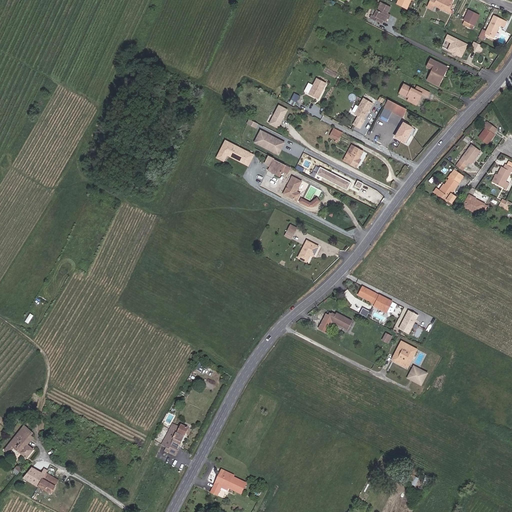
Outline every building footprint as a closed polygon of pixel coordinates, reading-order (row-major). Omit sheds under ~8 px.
[(374,13),(372,17),(385,23),(386,19),(388,20),(391,14),(390,13),(391,12),(394,5),(384,0),(376,14),(374,13)] [(457,4),(455,3),(456,0),(432,0),(431,3),(436,5),(438,1),(454,9),(457,4)] [(475,22),(478,24),(483,13),(473,8),(473,9),(469,7),(466,14),(469,15),(466,22),(473,26),(475,22)] [(486,27),(482,34),(487,37),(488,34),(496,39),(503,24),(509,27),(511,22),(498,15),(491,30),(486,27)] [(464,56),(470,44),(451,34),(448,39),(454,42),(451,49),(451,52),(455,54),(458,55),(462,57),(464,56)] [(446,67),(432,60),(429,67),(434,69),(428,80),(439,86),(443,79),(440,78),(446,67)] [(448,68),(446,67),(440,78),(443,79),(448,68)] [(326,90),(325,89),(326,87),(327,87),(331,81),(322,76),(313,92),(323,97),(326,90)] [(417,91),(405,85),(401,94),(410,98),(409,100),(418,104),(423,95),(429,98),(431,93),(423,89),(421,93),(417,91)] [(359,116),(354,125),(360,128),(364,119),(363,119),(366,112),(366,111),(366,110),(368,110),(372,102),(363,97),(354,114),(359,116)] [(402,118),(406,110),(388,100),(384,109),(402,118)] [(279,128),(287,108),(277,104),(268,124),(279,128)] [(260,122),(252,118),(250,122),(257,126),(260,122)] [(493,142),(500,133),(497,130),(500,126),(493,120),(489,125),(491,126),(484,136),(493,142)] [(412,135),(415,137),(418,131),(405,124),(397,138),(405,143),(410,134),(412,135)] [(259,129),(253,143),(279,154),(285,141),(259,129)] [(338,141),(340,136),(333,132),(331,136),(337,139),(336,141),(338,141)] [(219,158),(225,161),(228,157),(227,156),(228,154),(229,155),(250,165),(255,155),(227,141),(219,158)] [(474,161),(477,163),(486,150),(480,146),(469,161),(472,164),(474,161)] [(358,167),(362,160),(360,158),(363,151),(356,147),(351,156),(348,154),(344,160),(358,167)] [(270,166),(273,158),(267,155),(263,163),(270,166)] [(279,177),(282,171),(285,166),(273,160),(268,171),(279,177)] [(511,179),(511,178),(511,175),(511,162),(510,162),(508,166),(506,165),(503,172),(499,181),(507,185),(507,184),(511,186),(511,179)] [(349,183),(319,167),(315,175),(346,190),(349,183)] [(470,181),(473,177),(463,169),(460,173),(470,181)] [(463,198),(459,194),(470,181),(460,173),(456,177),(458,179),(452,185),(454,186),(448,193),(446,191),(443,188),(441,191),(449,198),(451,195),(455,199),(454,200),(458,203),(463,198)] [(302,194),(298,192),(303,182),(292,176),(284,194),(298,201),(302,194)] [(363,184),(358,181),(355,186),(361,189),(363,184)] [(470,204),(485,213),(491,202),(487,200),(486,201),(482,199),(483,198),(475,194),(470,204)] [(312,204),(310,208),(314,208),(321,202),(318,199),(312,204)] [(485,213),(488,214),(494,204),(491,202),(485,213)] [(289,236),(295,239),(301,228),(295,225),(289,236)] [(321,255),(324,247),(313,242),(305,259),(313,263),(316,255),(317,253),(321,255)] [(375,301),(387,308),(392,298),(363,283),(358,291),(364,294),(364,293),(372,298),(374,294),(377,296),(375,301)] [(387,308),(392,308),(396,300),(392,298),(387,308)] [(363,307),(360,313),(366,316),(369,311),(363,307)] [(349,326),(354,317),(338,308),(337,310),(333,308),(332,310),(331,312),(329,311),(328,314),(326,312),(320,323),(328,327),(334,315),(342,319),(341,321),(349,326)] [(396,328),(410,334),(418,314),(404,308),(396,328)] [(414,334),(420,336),(423,328),(414,324),(413,326),(416,328),(414,334)] [(416,344),(406,339),(404,343),(401,341),(396,352),(399,353),(397,357),(407,362),(416,344)] [(409,364),(419,345),(416,344),(407,362),(409,364)] [(423,381),(427,373),(421,370),(423,366),(416,362),(410,374),(423,381)] [(170,448),(178,452),(191,426),(183,422),(180,429),(172,426),(164,442),(172,445),(170,448)] [(31,431),(33,429),(26,424),(18,434),(21,437),(28,429),(31,431)] [(35,448),(28,442),(34,434),(34,433),(31,431),(28,429),(21,437),(18,434),(6,448),(10,452),(12,449),(19,455),(21,452),(28,457),(35,448)] [(52,493),(60,477),(47,471),(49,468),(46,466),(43,471),(34,466),(24,478),(52,493)] [(246,491),(250,483),(237,477),(227,472),(224,477),(228,479),(226,484),(232,487),(239,490),(240,488),(246,491)] [(224,486),(226,484),(228,479),(224,477),(222,476),(219,484),(224,486)]
